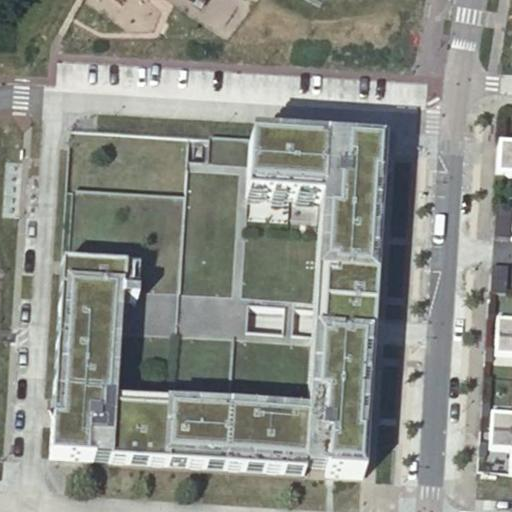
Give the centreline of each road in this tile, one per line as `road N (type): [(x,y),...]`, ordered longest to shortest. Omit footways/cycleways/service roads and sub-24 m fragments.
road 1 (residential): [(457,123),(52,102)]
road 2 (residential): [(52,102),(26,505)]
road 3 (residential): [(457,123),(430,511)]
road 4 (residential): [(160,511),(26,505)]
